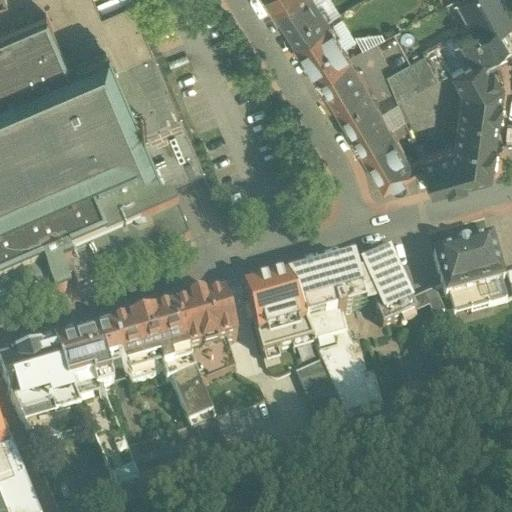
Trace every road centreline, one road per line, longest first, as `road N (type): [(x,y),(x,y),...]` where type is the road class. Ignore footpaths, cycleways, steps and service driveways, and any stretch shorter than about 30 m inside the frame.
road 1 (residential): [(0,328),(360,227)]
road 2 (residential): [(239,0),(337,155),(360,227)]
road 3 (residential): [(360,227),(511,184)]
